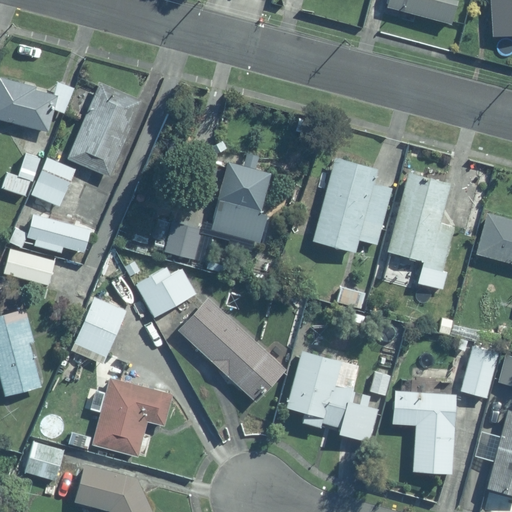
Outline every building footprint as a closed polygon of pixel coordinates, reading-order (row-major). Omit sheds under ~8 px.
[(444,0),(388,0),(387,8),(449,24),(455,3),(444,0)] [(511,0),(488,0),(490,40),(511,38),(511,0)] [(38,87),(0,77),(0,121),(48,134),(54,111),(66,114),(73,86),(58,82),(55,95),(37,91),(38,87)] [(108,178),(141,103),(98,84),(94,93),(80,87),(68,114),(81,120),(64,159),(108,178)] [(40,156),(24,155),(16,175),(6,171),(0,184),(0,186),(23,196),(40,156)] [(378,168),(336,157),(313,242),(355,253),(359,239),(376,244),(390,191),(373,187),(378,168)] [(74,170),(47,159),(32,196),(59,207),(74,170)] [(269,175),(227,164),(211,229),(259,241),(265,218),(258,216),(269,175)] [(422,176),(408,173),(388,252),(423,261),(417,284),(442,290),(446,272),(442,271),(453,228),(441,225),(451,184),(443,182),(446,173),(424,168),(422,176)] [(76,217),(27,200),(8,242),(21,248),(24,240),(59,252),(61,247),(85,255),(92,232),(73,226),(76,217)] [(511,220),(488,214),(477,256),(511,263),(511,220)] [(203,235),(185,232),(180,258),(198,261),(203,235)] [(53,259),(8,249),(2,275),(47,285),(53,259)] [(152,316),(194,293),(180,267),(168,273),(165,267),(135,283),(152,316)] [(363,293),(340,287),(336,302),(359,308),(363,293)] [(124,311),(94,298),(70,350),(101,363),(124,311)] [(284,371),(207,299),(177,331),(255,402),(284,371)] [(26,306),(0,312),(0,380),(4,396),(42,387),(31,344),(34,343),(26,306)] [(484,399),(495,352),(469,346),(459,394),(484,399)] [(339,360),(301,350),(287,410),(306,414),(304,424),(321,428),(322,423),(339,427),(338,434),(371,442),(379,411),(349,404),(358,367),(338,363),(339,360)] [(511,352),(504,350),(495,382),(511,386),(511,352)] [(391,376),(374,370),(367,391),(384,396),(391,376)] [(173,396),(109,379),(91,444),(136,456),(146,422),(165,427),(173,396)] [(455,395),(396,391),(394,425),(416,426),(413,473),(450,475),(455,395)] [(511,496),(511,404),(511,405),(503,437),(480,431),(473,457),(497,463),(489,490),(511,496)] [(62,449),(31,441),(23,471),(54,479),(62,449)] [(150,511),(137,478),(84,465),(75,503),(110,511),(150,511)]
